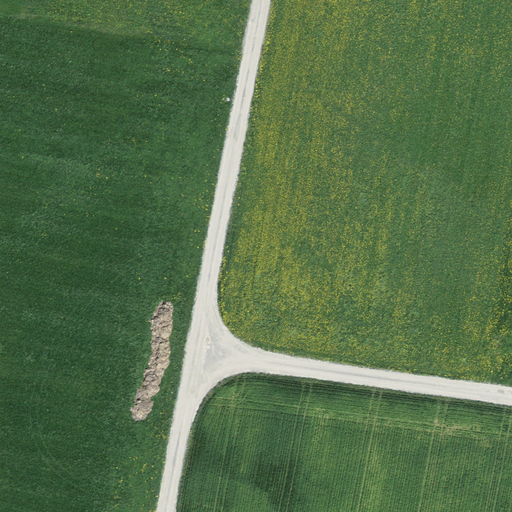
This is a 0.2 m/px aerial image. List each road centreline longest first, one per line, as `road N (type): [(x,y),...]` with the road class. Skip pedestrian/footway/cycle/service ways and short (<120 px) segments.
road 1 (track): [(261,0),(167,511)]
road 2 (unclassified): [(196,355),(511,392)]
